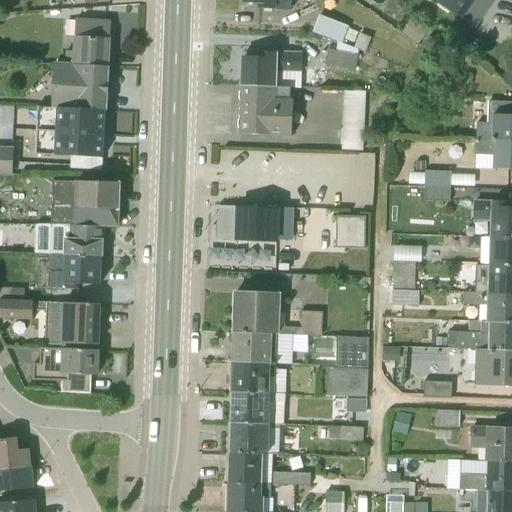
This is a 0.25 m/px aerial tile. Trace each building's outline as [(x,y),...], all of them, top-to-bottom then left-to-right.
[(243,0),(243,6),(259,7),(259,11),(293,13),(293,0),(243,0)] [(478,0),(426,0),(425,2),(462,26),(478,0)] [(321,17),(314,34),(366,54),(372,40),(349,30),(349,28),(321,17)] [(402,34),(419,46),(428,33),(412,19),(402,34)] [(66,53),(65,64),(110,67),(112,22),(76,20),(73,53),(66,53)] [(356,71),(360,52),(339,44),(337,52),(329,51),(327,66),(356,71)] [(243,58),(242,87),(302,90),(303,54),(259,53),(258,58),(243,58)] [(65,64),(55,64),(53,110),(108,113),(110,67),(65,64)] [(291,90),(242,87),(240,135),(292,138),(294,101),(291,101),(291,90)] [(367,97),(366,93),(345,92),(342,151),(364,152),(367,97)] [(477,124),(476,141),(511,142),(511,104),(489,103),(488,125),(477,124)] [(106,162),(108,113),(53,110),(39,110),(37,158),(106,162)] [(511,142),(476,141),(476,156),(477,156),(476,170),(511,171),(511,142)] [(0,175),(14,176),(15,149),(0,148),(0,175)] [(426,172),(425,188),(451,190),(451,188),(475,189),(476,177),(452,176),(452,173),(426,172)] [(120,230),(121,183),(77,183),(77,228),(120,230)] [(425,188),(425,202),(450,203),(451,190),(425,188)] [(508,203),(475,201),(474,222),(491,223),(490,239),(511,239),(511,208),(508,208),(508,203)] [(238,208),(237,241),(279,242),(279,241),(293,241),(295,210),(238,208)] [(366,218),(337,217),(336,249),(365,250),(366,218)] [(105,229),(52,227),(50,256),(103,258),(105,229)] [(511,239),(490,239),(482,239),(481,266),(511,267),(511,239)] [(423,249),(394,248),(394,263),(423,264),(423,249)] [(50,256),(49,289),(79,291),(80,285),(101,286),(102,259),(50,256)] [(416,264),(394,263),(393,292),(415,292),(416,264)] [(511,295),(511,267),(481,266),(477,266),(475,294),(511,295)] [(281,294),(234,292),(233,333),(322,337),(323,313),(302,312),(301,329),(280,328),(281,294)] [(419,293),(393,292),(393,306),(419,306),(419,293)] [(478,322),(511,323),(511,296),(465,294),(464,305),(478,306),(478,322)] [(0,301),(0,318),(33,321),(34,312),(46,312),(45,344),(100,345),(101,306),(0,301)] [(450,333),(449,350),(511,352),(511,323),(470,322),(469,333),(450,333)] [(276,335),(233,333),(232,363),(275,365),(276,335)] [(369,368),(370,339),(333,338),(332,352),(322,365),(322,367),(369,368)] [(384,348),(383,361),(400,362),(400,349),(384,348)] [(41,349),(40,365),(34,365),(34,381),(62,382),(62,393),(91,394),(92,376),(97,376),(98,352),(41,349)] [(511,386),(511,352),(476,351),(475,385),(511,386)] [(230,393),(286,395),(286,371),(276,370),(275,365),(232,363),(230,393)] [(369,368),(322,367),(322,397),(367,398),(369,368)] [(452,399),(453,383),(425,382),(424,398),(452,399)] [(229,423),(285,425),(286,395),(230,393),(229,423)] [(370,399),(349,398),(349,411),(370,412),(370,399)] [(435,427),(460,428),(460,412),(435,411),(435,427)] [(279,426),(229,423),(229,453),(279,455),(279,426)] [(485,462),(511,463),(511,430),(474,429),(471,429),(471,449),(486,450),(485,462)] [(0,470),(31,467),(30,450),(19,450),(17,438),(0,439),(0,470)] [(273,455),(229,453),(228,483),(310,486),(311,475),(272,474),(273,455)] [(511,492),(511,463),(488,462),(487,476),(461,475),(460,490),(511,492)] [(0,494),(34,489),(31,467),(0,470),(0,494)] [(226,511),(270,511),(271,485),(228,483),(226,511)] [(511,511),(511,492),(478,491),(477,511),(511,511)] [(0,511),(36,511),(36,499),(0,503),(0,511)] [(402,511),(403,503),(391,503),(390,511),(402,511)] [(415,511),(416,504),(403,503),(402,511),(415,511)]
